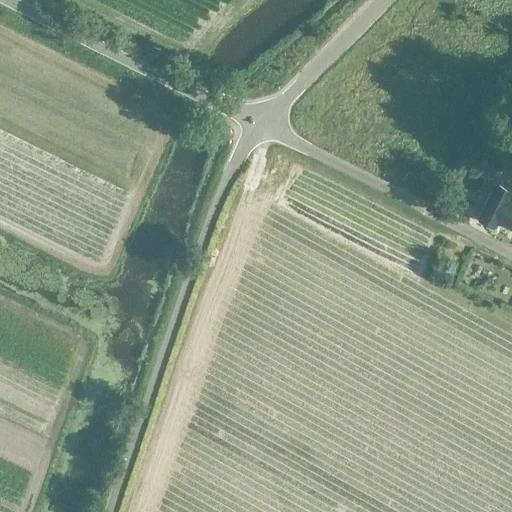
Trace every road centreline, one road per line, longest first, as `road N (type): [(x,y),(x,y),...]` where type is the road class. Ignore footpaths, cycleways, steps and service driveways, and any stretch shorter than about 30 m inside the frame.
road 1 (unclassified): [(112,511),(212,215),(237,157),(262,124)]
road 2 (unclassified): [(262,124),(9,0)]
road 3 (unclassified): [(511,253),(262,124)]
road 4 (unclassified): [(262,124),(383,0)]
